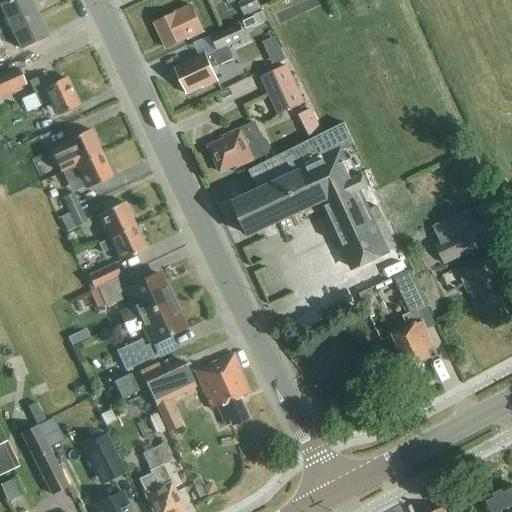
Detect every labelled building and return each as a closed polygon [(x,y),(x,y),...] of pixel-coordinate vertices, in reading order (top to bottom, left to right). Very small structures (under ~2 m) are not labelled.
[(10,28),(36,16),(29,0),(11,0),(0,5),(0,7),(5,18),(10,28)] [(260,8),(256,0),(249,0),(237,5),(242,16),(260,8)] [(167,49),(203,32),(191,7),(155,24),(167,49)] [(10,28),(13,37),(20,50),(47,38),(36,16),(10,28)] [(0,32),(10,28),(5,18),(0,20),(0,32)] [(254,18),(243,23),(246,30),(257,25),(254,18)] [(214,53),(176,71),(187,92),(206,83),(207,86),(220,80),(214,68),(233,60),(226,46),(243,38),(238,26),(211,38),(217,52),(214,53)] [(0,32),(0,42),(13,37),(10,28),(0,32)] [(278,35),(266,38),(272,60),(284,57),(278,35)] [(261,80),(278,115),(304,103),(287,68),(261,80)] [(0,95),(21,86),(14,70),(0,75),(0,95)] [(57,116),(79,106),(66,79),(50,87),(45,75),(28,83),(34,95),(42,91),(48,104),(51,103),(57,116)] [(297,113),(307,133),(322,126),(312,105),(297,113)] [(239,131),(239,130),(222,138),(223,141),(208,148),(220,174),(235,166),(236,169),(253,161),(253,160),(267,154),(267,152),(269,149),(265,142),(262,142),(254,124),(239,131)] [(318,212),(325,208),(354,270),(387,255),(386,254),(397,250),(377,207),(367,212),(358,192),(369,187),(364,176),(358,179),(345,151),(355,146),(344,125),(249,172),(258,191),(233,203),(249,237),(316,207),(318,212)] [(60,173),(74,166),(101,154),(90,131),(64,143),(64,145),(50,152),(60,173)] [(101,154),(74,166),(85,190),(112,178),(101,154)] [(14,164),(0,170),(0,171),(3,178),(17,172),(14,164)] [(68,213),(80,208),(73,194),(62,199),(68,213)] [(108,239),(135,227),(124,203),(97,216),(108,239)] [(80,208),(68,213),(59,217),(67,232),(86,222),(80,208)] [(491,244),(482,223),(434,245),(444,266),(491,244)] [(135,227),(108,239),(119,263),(146,250),(135,227)] [(502,301),(511,295),(511,286),(495,251),(456,270),(476,313),(481,311),(488,326),(491,325),(493,330),(511,321),(502,301)] [(91,293),(98,289),(113,282),(117,281),(121,279),(114,264),(84,279),(91,293)] [(409,329),(393,336),(408,369),(430,358),(427,353),(435,350),(420,319),(417,312),(426,308),(415,285),(409,271),(393,279),(399,292),(410,315),(404,318),(407,325),(409,329)] [(119,315),(123,324),(170,302),(158,275),(126,290),(134,308),(119,315)] [(113,282),(98,289),(106,308),(121,301),(118,293),(122,292),(117,281),(113,282)] [(372,288),(358,294),(364,307),(370,305),(374,293),(372,288)] [(345,300),(335,306),(339,314),(349,309),(345,300)] [(170,302),(123,324),(128,334),(143,327),(152,345),(184,330),(170,302)] [(125,371),(153,359),(148,346),(144,348),(141,341),(117,352),(125,371)] [(238,399),(250,394),(233,355),(194,372),(211,411),(217,409),(224,424),(228,422),(231,427),(247,420),(238,399)] [(168,368),(142,380),(153,403),(155,406),(193,389),(180,362),(168,368)] [(121,400),(138,392),(129,375),(113,383),(121,400)] [(186,410),(197,404),(193,394),(157,410),(160,420),(185,409),(186,410)] [(67,488),(36,427),(20,435),(51,496),(67,488)] [(106,482),(124,473),(106,435),(82,447),(97,476),(101,473),(106,482)] [(0,476),(15,469),(14,466),(17,464),(7,441),(0,444),(0,476)] [(162,446),(142,455),(151,475),(139,481),(146,496),(145,497),(152,511),(182,511),(174,494),(162,467),(170,463),(162,446)] [(17,477),(3,481),(8,497),(21,493),(17,477)] [(511,511),(511,486),(482,501),(486,511),(511,511)] [(96,511),(125,511),(126,511),(129,510),(121,493),(94,506),(96,511)]
